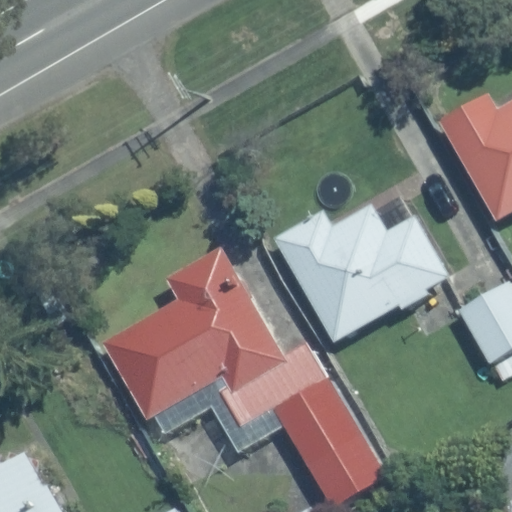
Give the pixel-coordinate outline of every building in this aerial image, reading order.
[(511,109),(510,111),(499,91),(451,117),(510,226),(511,224),(511,109)] [(340,207),(283,242),(345,344),(465,273),(434,220),(407,236),(389,206),(352,227),(340,207)] [(399,479),(318,345),(296,359),(230,249),(175,282),(188,303),(113,349),(170,443),(219,414),(245,456),(295,425),(347,510),(399,479)] [(511,282),(466,310),(502,369),(511,363),(511,282)] [(0,511),(73,511),(42,456),(23,467),(11,447),(0,452),(0,511)]
